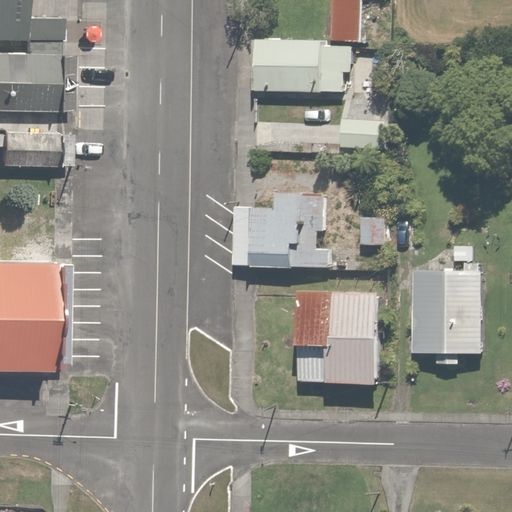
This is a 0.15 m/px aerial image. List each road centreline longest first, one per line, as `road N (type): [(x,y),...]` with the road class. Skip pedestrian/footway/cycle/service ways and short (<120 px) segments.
road 1 (residential): [(157,436),(164,0)]
road 2 (residential): [(157,436),(511,445)]
road 3 (residential): [(0,432),(157,436)]
